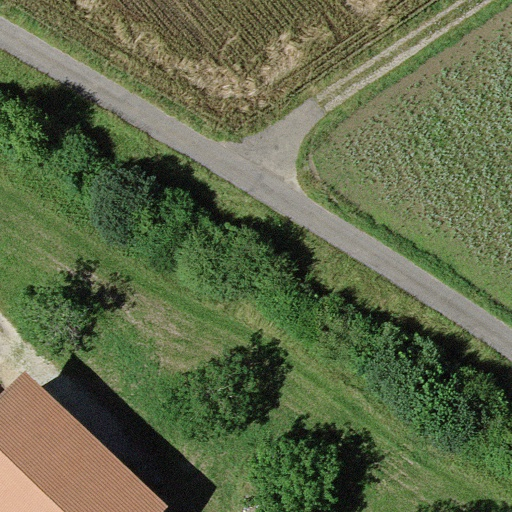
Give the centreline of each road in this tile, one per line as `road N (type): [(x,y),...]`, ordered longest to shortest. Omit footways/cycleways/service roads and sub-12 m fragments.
road 1 (track): [(511,345),(266,175),(0,29)]
road 2 (track): [(498,0),(306,131),(266,175)]
